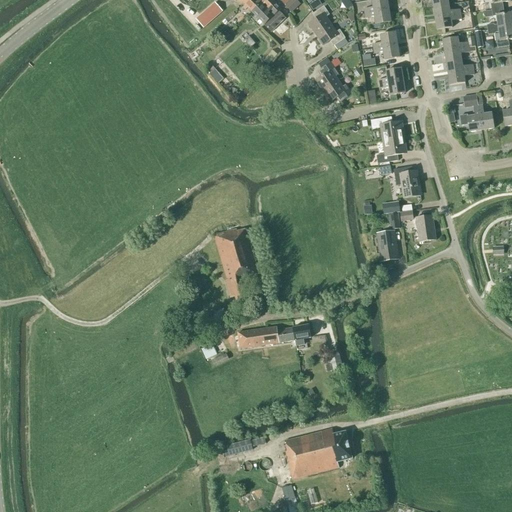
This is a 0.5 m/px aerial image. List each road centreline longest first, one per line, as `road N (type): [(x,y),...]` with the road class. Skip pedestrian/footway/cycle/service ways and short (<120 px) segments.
road 1 (residential): [(457,250),(326,309),(244,324)]
road 2 (residential): [(427,99),(333,116),(301,77),(296,35)]
road 3 (residential): [(427,99),(420,123),(457,250)]
road 4 (residential): [(427,99),(463,158),(485,166),(511,162)]
